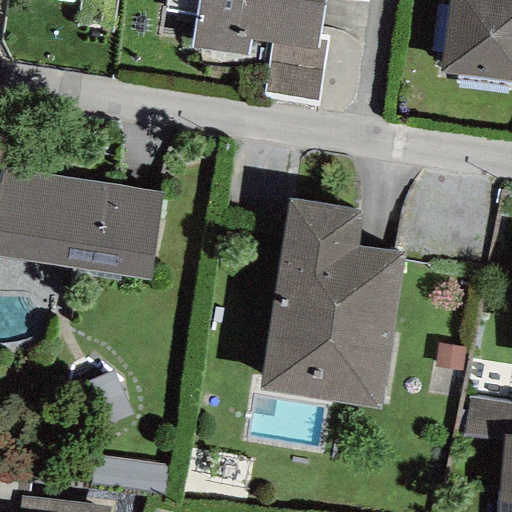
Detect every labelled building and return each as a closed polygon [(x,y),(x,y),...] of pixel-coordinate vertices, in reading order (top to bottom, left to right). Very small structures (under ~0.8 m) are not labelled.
[(196,0),(189,49),(246,56),(248,40),(270,43),(316,50),(319,34),(324,0),(196,0)] [(511,0),(448,0),(439,72),(511,80),(511,0)] [(328,36),(319,34),(316,50),(270,43),(262,93),(317,101),(328,36)] [(162,193),(5,167),(0,177),(0,256),(149,281),(162,193)] [(259,390),(378,408),(402,253),(355,246),(361,212),(289,201),(259,390)] [(465,348),(437,344),(433,368),(461,372),(465,348)] [(511,436),(511,404),(468,398),(461,437),(502,442),(503,435),(511,436)] [(511,511),(511,436),(503,435),(502,442),(495,511),(511,511)] [(18,511),(107,511),(108,507),(20,497),(18,511)]
